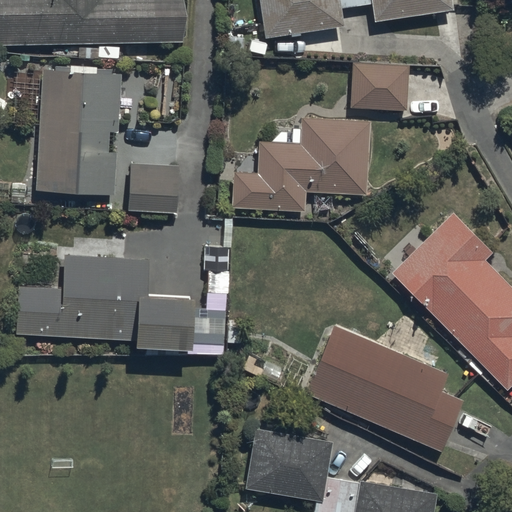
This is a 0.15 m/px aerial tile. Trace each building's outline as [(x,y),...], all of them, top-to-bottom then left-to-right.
[(0,0),(0,48),(181,42),(179,0),(0,0)] [(453,10),(451,0),(259,0),(265,38),(344,27),(341,9),(373,5),(375,22),(453,10)] [(405,111),(408,69),(350,65),(347,107),(405,111)] [(36,194),(112,199),(120,77),(44,73),(36,194)] [(366,196),(370,124),(303,121),(301,145),(259,142),(257,174),(234,172),(232,208),(304,212),(306,193),(366,196)] [(132,165),(129,208),(177,211),(180,168),(132,165)] [(392,273),(507,391),(511,385),(511,290),(483,262),(492,253),(453,214),(392,273)] [(14,339),(192,351),(195,302),(148,299),(151,261),(64,255),(62,291),(18,288),(14,339)] [(304,395),(441,451),(461,402),(440,393),(448,372),(332,325),(304,395)] [(435,511),(438,495),(327,477),(332,443),(254,430),(244,492),(313,503),(311,511),(435,511)]
